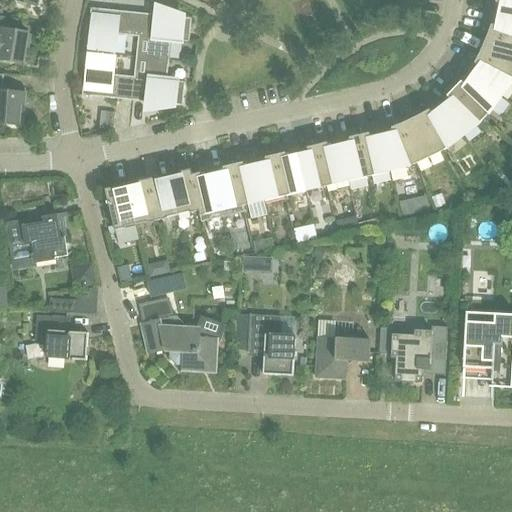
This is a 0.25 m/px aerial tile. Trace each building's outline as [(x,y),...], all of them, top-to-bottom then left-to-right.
[(511,0),(495,0),(496,3),(501,4),(499,15),(511,18),(511,0)] [(117,35),(138,37),(141,13),(91,8),(86,52),(115,55),(117,35)] [(138,37),(136,57),(168,60),(170,40),(189,42),(191,19),(141,13),(138,37)] [(511,18),(499,15),(496,27),(491,25),(488,35),(511,43),(511,18)] [(0,16),(0,59),(23,63),(25,48),(27,48),(30,35),(28,35),(28,33),(6,30),(8,18),(0,16)] [(511,43),(488,35),(479,55),(511,71),(511,43)] [(82,95),(132,101),(134,77),(134,76),(134,77),(113,75),(115,55),(86,52),(82,95)] [(479,66),(472,76),(500,97),(510,83),(511,83),(511,82),(511,71),(479,55),(474,64),(479,66)] [(182,106),(185,83),(185,82),(166,80),(168,60),(136,57),(134,76),(134,77),(132,101),(182,106)] [(0,74),(0,124),(19,126),(21,104),(24,105),(25,89),(2,87),(3,75),(0,74)] [(461,82),(454,89),(484,119),(491,111),(490,110),(500,97),(472,76),(465,86),(461,82)] [(451,100),(441,108),(463,136),(476,125),(477,126),(484,119),(454,89),(447,97),(451,100)] [(429,110),(420,115),(441,152),(450,147),(449,146),(463,136),(441,108),(432,115),(429,110)] [(139,134),(138,112),(128,113),(129,135),(139,134)] [(420,115),(401,125),(416,164),(418,163),(439,153),(441,152),(420,115)] [(393,134),(381,136),(390,171),(406,167),(407,168),(416,164),(401,125),(391,128),(393,134)] [(369,134),(359,136),(369,177),(379,175),(379,174),(390,171),(381,136),(370,139),(369,134)] [(359,178),(359,180),(369,177),(359,136),(349,138),(351,143),(339,146),(348,181),(359,178)] [(327,143),(317,146),(327,187),(337,185),(337,183),(348,181),(339,146),(328,149),(327,143)] [(308,153),(297,156),(306,191),(317,188),(317,189),(327,187),(317,146),(307,148),(308,153)] [(285,153),(275,156),(285,197),(295,194),(295,193),(306,191),(297,156),(286,158),(285,153)] [(266,163),(255,166),(263,201),(275,198),(275,199),(285,197),(275,156),(265,158),(266,163)] [(244,212),(243,207),(253,204),(253,203),(263,201),(255,166),(244,168),(243,163),(233,165),(244,213),(244,212)] [(223,217),(244,213),(233,165),(223,168),(224,173),(213,175),(223,217)] [(199,211),(200,216),(201,222),(202,222),(190,170),(180,172),(181,177),(170,180),(178,215),(189,212),(189,213),(199,211)] [(190,170),(202,222),(223,217),(213,175),(202,178),(201,173),(192,175),(190,170)] [(167,217),(178,215),(170,180),(159,183),(158,177),(148,180),(157,221),(167,218),(167,217)] [(147,223),(157,221),(148,180),(138,182),(139,187),(128,190),(136,224),(147,222),(147,223)] [(125,227),(136,224),(128,190),(117,193),(115,187),(105,190),(114,231),(125,228),(125,227)] [(399,202),(402,216),(416,213),(414,199),(399,202)] [(68,256),(64,237),(60,238),(57,215),(36,218),(37,223),(22,226),(25,245),(32,244),(35,261),(68,256)] [(356,219),(341,222),(343,232),(359,229),(356,219)] [(321,261),(326,249),(317,245),(312,257),(321,261)] [(188,256),(190,264),(207,261),(206,256),(195,258),(193,255),(188,256)] [(249,283),(250,259),(242,259),(241,270),(240,270),(240,282),(249,283)] [(147,265),(150,277),(158,275),(157,267),(152,264),(147,265)] [(128,265),(117,268),(121,284),(132,281),(128,265)] [(147,281),(151,298),(187,290),(183,273),(147,281)] [(75,314),(76,301),(50,299),(49,312),(75,314)] [(168,299),(140,306),(147,335),(145,335),(149,354),(166,350),(166,351),(172,352),(172,358),(176,362),(183,363),(182,370),(215,372),(216,341),(198,335),(196,329),(190,329),(184,329),(162,327),(161,321),(173,318),(168,299)] [(463,368),(493,369),(494,348),(502,349),(502,338),(511,338),(511,315),(495,314),(494,324),(466,322),(463,368)] [(86,361),(88,334),(66,332),(67,317),(37,315),(35,339),(47,340),(46,357),(86,361)] [(281,318),(250,316),(248,350),(264,351),(263,374),(293,376),(295,336),(280,335),(281,318)] [(422,383),(423,370),(430,370),(430,365),(445,366),(448,327),(432,326),(431,331),(415,330),(414,335),(392,334),(391,358),(396,359),(395,382),(422,383)] [(318,338),(316,377),(346,379),(347,361),(368,362),(370,340),(352,339),(336,338),(334,338),(318,337),(318,338)]
